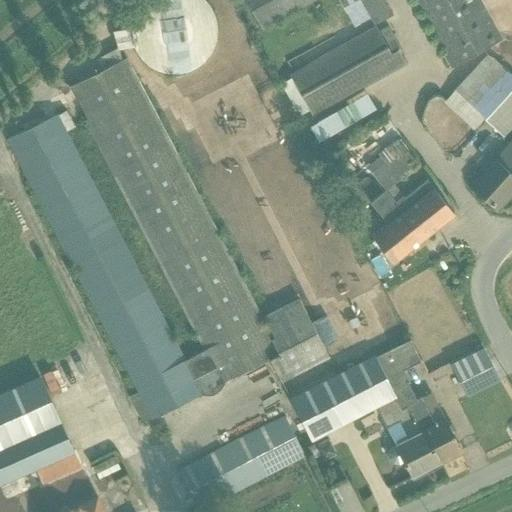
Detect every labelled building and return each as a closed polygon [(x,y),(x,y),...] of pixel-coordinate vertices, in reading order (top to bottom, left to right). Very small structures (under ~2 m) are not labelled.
[(177,30),(132,28),(130,53),(154,54),(153,72),(230,76),(233,0),(194,0),(194,14),(178,13),(177,30)] [(244,0),(259,28),(311,0),(244,0)] [(388,11),(381,0),(338,0),(355,30),(388,11)] [(402,0),(441,71),(499,40),(477,0),(402,0)] [(307,117),(402,65),(380,25),(285,77),(307,117)] [(505,138),(511,130),(511,78),(487,57),(454,94),(505,138)] [(149,426),(317,340),(297,301),(259,320),(125,59),(68,89),(204,352),(183,364),(55,117),(3,144),(149,426)] [(336,148),(395,114),(384,97),(326,131),(336,148)] [(496,219),(511,202),(511,135),(463,188),(496,219)] [(384,191),(415,165),(394,140),(363,165),(384,191)] [(386,266),(450,215),(428,187),(364,238),(386,266)] [(511,380),(501,350),(469,361),(482,396),(511,384),(511,380)] [(0,488),(72,457),(38,380),(0,396),(0,488)] [(433,465),(460,451),(442,416),(415,430),(433,465)] [(304,420),(190,462),(207,507),(321,465),(304,420)] [(433,465),(415,430),(387,444),(406,479),(433,465)] [(426,477),(403,486),(408,499),(432,490),(426,477)]
